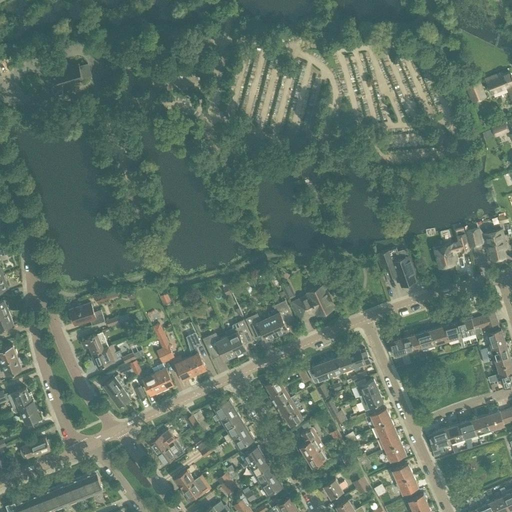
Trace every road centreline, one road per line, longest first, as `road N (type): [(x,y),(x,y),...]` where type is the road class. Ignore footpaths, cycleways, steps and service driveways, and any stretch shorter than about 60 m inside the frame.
road 1 (residential): [(28,239),(38,358),(77,452)]
road 2 (residential): [(119,433),(56,329),(28,239)]
road 3 (residential): [(319,511),(237,374)]
road 4 (residential): [(504,275),(366,321)]
road 5 (residential): [(366,321),(237,374)]
road 6 (residential): [(237,374),(119,433)]
